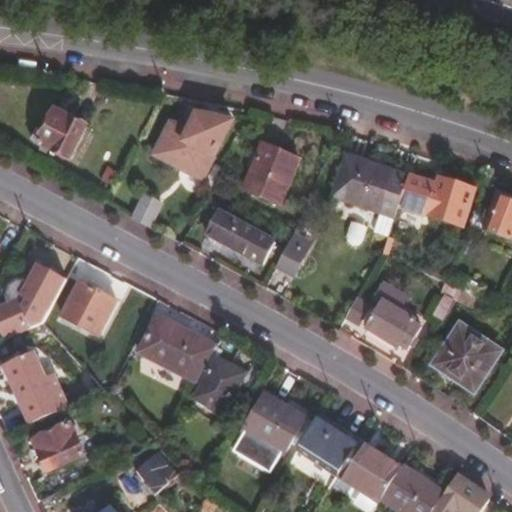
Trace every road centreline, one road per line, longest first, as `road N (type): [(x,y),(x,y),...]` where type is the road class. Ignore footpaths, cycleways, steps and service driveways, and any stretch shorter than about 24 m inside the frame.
road 1 (residential): [(0,178),(305,338),(511,471)]
road 2 (tertiary): [(0,26),(190,52),(336,84),(511,139)]
